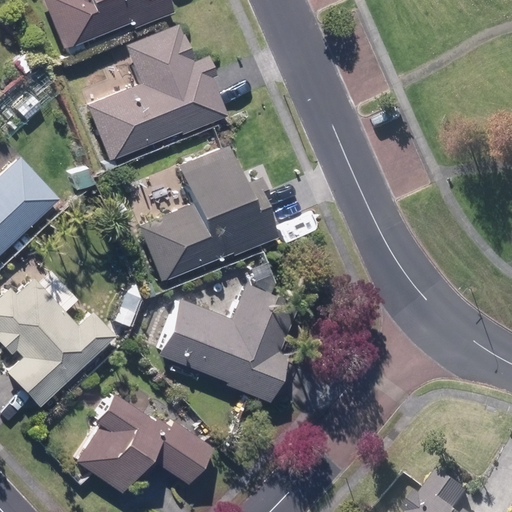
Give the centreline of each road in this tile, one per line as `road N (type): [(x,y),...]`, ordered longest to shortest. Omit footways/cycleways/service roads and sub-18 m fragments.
road 1 (residential): [(445,319),(404,274),(280,0)]
road 2 (residential): [(270,511),(445,319)]
